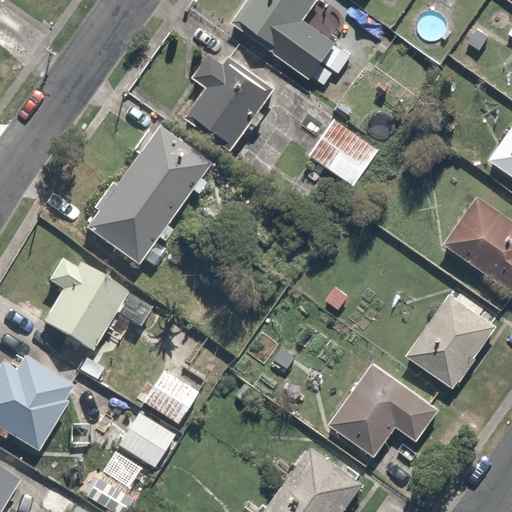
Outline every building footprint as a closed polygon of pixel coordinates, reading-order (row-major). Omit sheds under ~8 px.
[(248,0),(231,25),(319,84),(343,48),(306,23),(320,0),(248,0)] [(278,93),(211,52),(197,76),(211,85),(190,119),(243,151),(278,93)] [(383,153),(338,117),(308,155),(353,190),(383,153)] [(94,209),(100,213),(87,231),(143,271),(216,168),(161,128),(119,186),(113,182),(94,209)] [(511,129),(489,160),(511,176),(511,129)] [(511,217),(476,194),(443,244),(511,289),(511,217)] [(156,307),(86,264),(82,271),(67,262),(52,286),(64,293),(45,324),(94,354),(116,317),(141,332),(156,307)] [(501,327),(450,291),(407,351),(458,387),(501,327)] [(5,362),(0,369),(0,427),(47,455),(90,383),(32,350),(20,371),(5,362)] [(434,408),(378,364),(330,425),(372,458),(400,421),(415,433),(434,408)] [(141,404),(182,428),(209,381),(185,367),(178,380),(160,370),(141,404)] [(177,437),(136,413),(115,448),(157,472),(177,437)] [(342,511),(366,476),(318,444),(272,511),(342,511)] [(0,511),(5,511),(25,479),(0,464),(0,511)]
